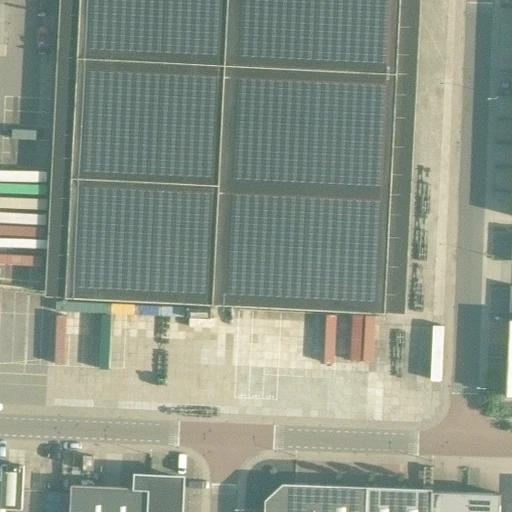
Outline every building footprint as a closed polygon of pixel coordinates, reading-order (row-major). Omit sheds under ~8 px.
[(80,0),(66,297),(225,305),(386,313),(401,0),(80,0)] [(83,456),(82,471),(94,471),(95,456),(83,456)] [(0,511),(1,509),(22,510),(24,466),(1,465),(1,479),(0,478),(0,511)] [(131,487),(130,511),(180,511),(182,478),(150,476),(149,487),(135,487),(131,487)] [(431,511),(433,490),(433,488),(368,485),(365,486),(283,483),(266,499),(265,510),(265,511),(431,511)] [(72,484),(70,511),(130,511),(131,487),(72,484)] [(431,511),(499,511),(501,493),(433,490),(431,511)]
